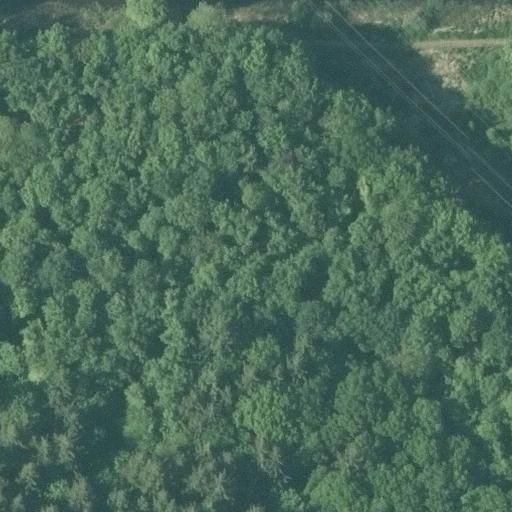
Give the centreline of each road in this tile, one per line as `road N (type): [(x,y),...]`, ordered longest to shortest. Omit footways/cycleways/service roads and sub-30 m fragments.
road 1 (track): [(0,313),(511,350)]
road 2 (track): [(511,38),(286,47),(0,41)]
